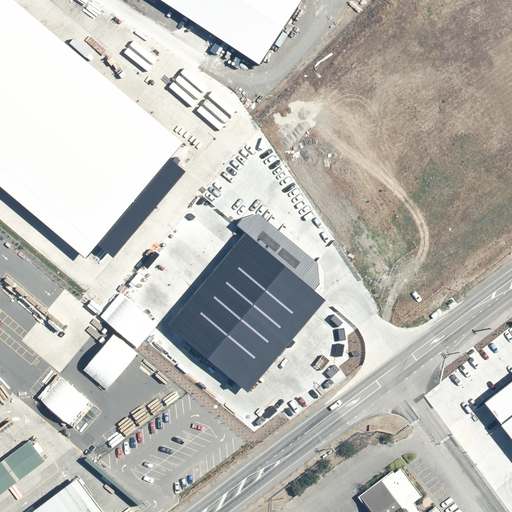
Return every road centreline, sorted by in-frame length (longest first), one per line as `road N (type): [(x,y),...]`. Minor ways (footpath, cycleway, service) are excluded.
road 1 (secondary): [(191,511),(511,275)]
road 2 (secondary): [(511,294),(225,511)]
